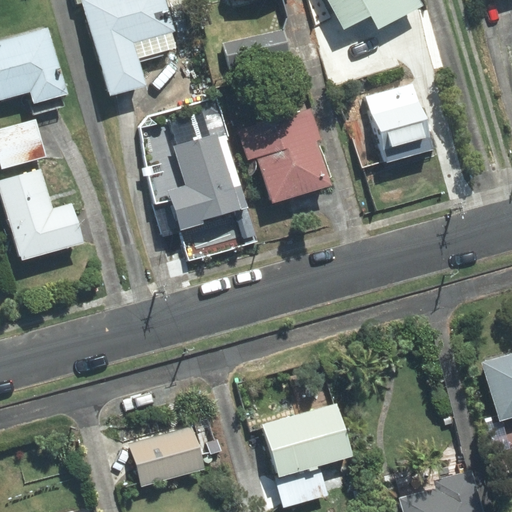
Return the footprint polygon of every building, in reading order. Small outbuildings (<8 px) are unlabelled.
[(164,0),(86,0),(87,0),(112,91),(145,82),(133,39),(173,28),(164,0)] [(331,0),(344,23),(372,8),(380,22),(419,1),(418,0),(331,0)] [(49,31),(0,44),(0,99),(30,91),(32,100),(65,91),(49,31)] [(283,34),(222,48),(226,67),(288,54),(283,34)] [(413,90),(368,103),(384,161),(429,148),(413,90)] [(310,113),(244,133),(250,156),(255,155),(268,199),(326,181),(313,139),(318,138),(310,113)] [(220,115),(205,119),(209,134),(224,130),(220,115)] [(36,128),(0,138),(0,166),(1,169),(44,156),(36,128)] [(193,195),(168,201),(175,226),(246,207),(226,134),(180,146),(193,195)] [(42,172),(0,184),(0,198),(18,259),(81,240),(71,206),(53,212),(42,172)] [(511,356),(487,363),(502,416),(511,412),(511,356)] [(339,410),(263,431),(275,473),(350,452),(339,410)] [(195,431),(130,450),(139,483),(204,464),(195,431)] [(320,465),(276,477),(284,506),(328,494),(320,465)] [(356,472),(342,476),(350,504),(364,500),(356,472)] [(482,511),(473,478),(400,499),(403,511),(482,511)]
